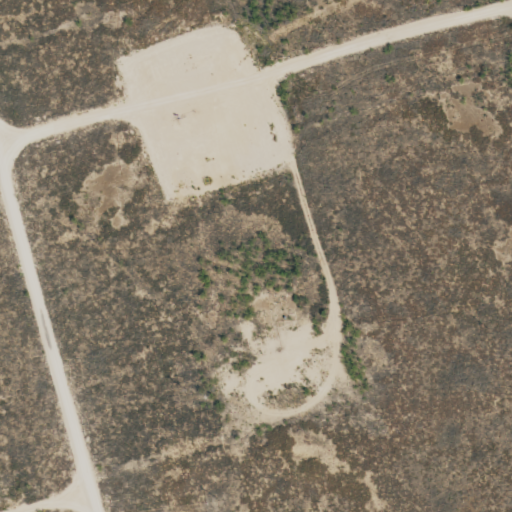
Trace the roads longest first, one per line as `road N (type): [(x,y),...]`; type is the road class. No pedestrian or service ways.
road 1 (track): [(511,9),(0,151)]
road 2 (track): [(95,511),(0,167)]
